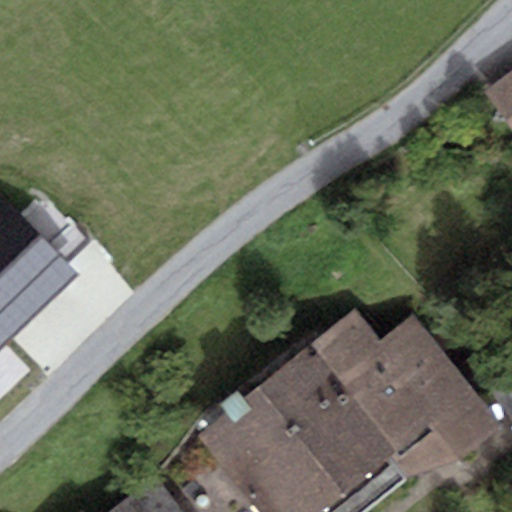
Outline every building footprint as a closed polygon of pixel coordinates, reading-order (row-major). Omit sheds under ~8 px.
[(511,72),(484,94),(511,131),(511,72)] [(0,350),(78,275),(2,196),(0,197),(0,350)] [(381,340),(354,312),(197,436),(214,456),(260,511),(364,511),(405,480),(463,457),(501,428),(413,314),(381,340)] [(511,377),(491,394),(511,420),(511,377)] [(260,511),(214,456),(166,492),(181,511),(260,511)] [(181,511),(166,492),(154,478),(107,511),(181,511)]
